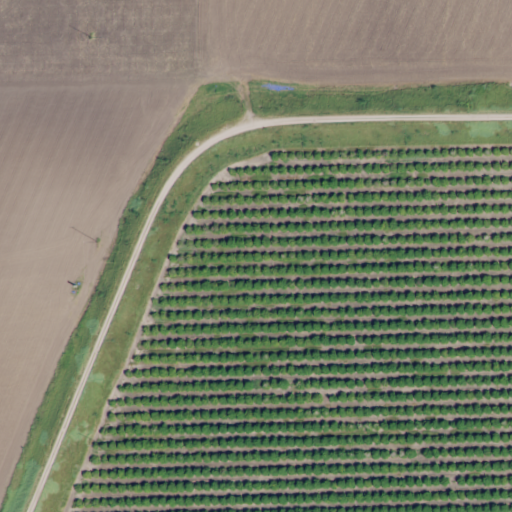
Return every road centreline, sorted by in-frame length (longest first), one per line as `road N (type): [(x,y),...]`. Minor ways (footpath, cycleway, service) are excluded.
road 1 (residential): [(488,511),(486,0),(92,85),(101,511)]
road 2 (residential): [(0,86),(485,70)]
